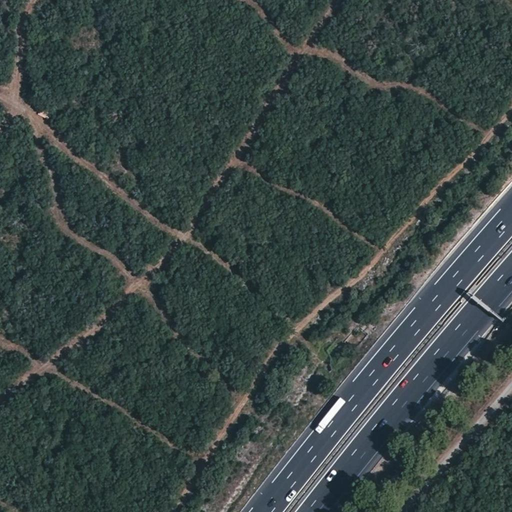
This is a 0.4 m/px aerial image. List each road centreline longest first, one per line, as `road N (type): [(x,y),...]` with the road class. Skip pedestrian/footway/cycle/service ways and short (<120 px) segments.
road 1 (motorway): [(511,217),(267,511)]
road 2 (motorway): [(314,511),(511,272)]
road 3 (track): [(304,323),(383,252),(511,105)]
road 4 (track): [(172,511),(268,358),(304,323)]
road 5 (track): [(398,511),(511,379)]
